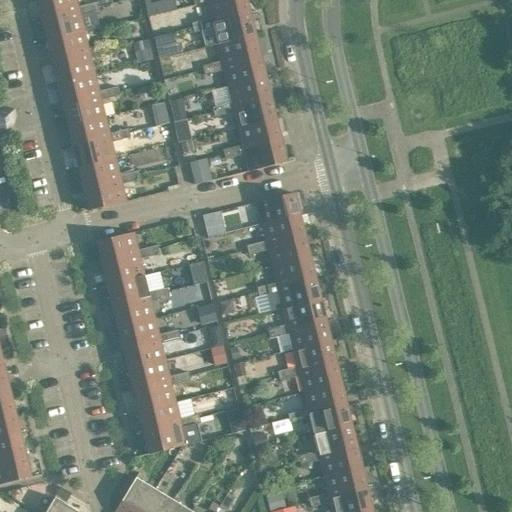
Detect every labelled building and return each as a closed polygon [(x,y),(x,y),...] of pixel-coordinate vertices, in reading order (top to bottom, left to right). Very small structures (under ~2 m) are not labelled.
[(78,7),(76,0),(36,0),(42,20),(79,11),(80,16),(90,13),(87,4),(78,7)] [(161,0),(151,3),(146,4),(149,16),(177,9),(175,0),(161,0)] [(212,23),(250,13),(246,0),(213,0),(207,2),(211,18),(212,23)] [(87,4),(90,13),(99,11),(97,2),(87,4)] [(79,11),(42,20),(47,41),(84,32),(80,16),(79,11)] [(218,44),(255,35),(250,13),(212,23),(211,18),(202,20),(204,29),(214,27),(218,44)] [(192,23),(194,32),(204,29),(202,20),(192,23)] [(84,32),(47,41),(52,62),(89,53),(90,58),(100,55),(98,46),(88,49),(84,32)] [(154,37),(153,37),(157,48),(176,42),(174,32),(166,34),(154,37)] [(223,65),(260,56),(255,35),(218,44),(222,60),(223,65)] [(151,50),(148,38),(133,42),(135,54),(151,50)] [(159,58),(182,52),(180,42),(157,48),(159,58)] [(110,53),(108,44),(98,46),(100,55),(110,53)] [(89,53),(52,62),(57,83),(94,74),(90,58),(89,53)] [(228,86),(265,77),(260,56),(223,65),(222,60),(212,63),(214,72),(224,70),(228,86)] [(202,65),(204,74),(214,72),(212,63),(202,65)] [(94,74),(57,83),(63,105),(100,95),(101,100),(110,98),(108,89),(99,91),(94,74)] [(233,107),(270,98),(265,77),(228,86),(232,102),(233,107)] [(120,95),(118,86),(108,89),(110,98),(120,95)] [(100,95),(63,105),(68,126),(105,116),(101,100),(100,95)] [(182,98),(170,101),(173,114),(185,111),(182,98)] [(238,128),(276,119),(270,98),(233,107),(232,102),(223,105),(225,114),(234,111),(238,128)] [(164,102),(151,105),(157,126),(168,123),(169,123),(164,102)] [(213,107),(215,116),(225,114),(223,105),(213,107)] [(8,126),(12,127),(16,116),(7,107),(0,108),(0,129),(1,130),(4,127),(8,126)] [(105,116),(68,126),(73,147),(110,137),(111,142),(121,140),(118,131),(109,133),(105,116)] [(244,149),(281,140),(276,119),(238,128),(242,144),(244,149)] [(131,137),(128,128),(118,131),(121,140),(131,137)] [(190,130),(176,133),(179,142),(192,139),(190,130)] [(170,134),(161,136),(163,146),(173,144),(170,134)] [(110,137),(73,147),(78,168),(115,158),(111,142),(110,137)] [(192,140),(181,143),(183,152),(194,150),(192,140)] [(245,153),(249,171),(286,162),(281,140),(244,149),(242,144),(233,147),(235,156),(245,153)] [(223,149),(225,158),(235,156),(233,147),(223,149)] [(115,158),(78,168),(83,189),(120,179),(121,184),(131,181),(129,173),(119,175),(115,158)] [(207,158),(190,162),(195,183),(213,179),(207,158)] [(141,179),(139,170),(129,173),(131,181),(141,179)] [(126,201),(121,184),(120,179),(83,189),(89,210),(126,201)] [(294,193),(257,202),(262,224),(299,215),(294,193)] [(212,213),(203,215),(205,225),(215,223),(212,213)] [(267,245),(304,236),(299,215),(262,224),(266,240),(267,245)] [(138,250),(133,232),(96,242),(102,263),(139,254),(140,259),(149,257),(147,247),(138,250)] [(272,266),(310,257),(304,236),(267,245),(266,240),(257,243),(259,252),(268,250),(272,266)] [(247,245),(249,254),(259,252),(257,243),(247,245)] [(159,254),(157,245),(147,247),(149,257),(159,254)] [(107,284),(144,275),(140,259),(139,254),(102,263),(107,284)] [(277,287),(315,278),(310,257),(272,266),(276,282),(277,287)] [(203,261),(189,264),(194,284),(208,281),(203,261)] [(112,305),(149,296),(150,301),(160,298),(157,289),(148,292),(144,275),(107,284),(112,305)] [(271,311),(283,308),(320,299),(315,278),(277,287),(276,282),(267,285),(269,294),(267,294),(271,311)] [(259,296),(267,294),(269,294),(267,285),(257,287),(259,296)] [(170,296),(167,287),(157,289),(160,298),(170,296)] [(154,317),(150,301),(149,296),(112,305),(117,327),(154,317)] [(218,301),(221,314),(235,311),(232,298),(218,301)] [(283,308),(287,324),(288,329),(325,320),(320,299),(283,308)] [(212,303),(201,306),(205,324),(217,321),(212,303)] [(122,348),(160,339),(161,343),(170,341),(168,332),(158,334),(154,317),(117,327),(122,348)] [(293,350),(330,341),(325,320),(288,329),(287,324),(277,327),(279,336),(289,333),(293,350)] [(267,329),(269,338),(279,336),(277,327),(267,329)] [(180,338),(178,329),(168,332),(170,341),(180,338)] [(165,360),(161,343),(160,339),(122,348),(127,369),(165,360)] [(298,371),(335,362),(330,341),(293,350),(297,366),(298,371)] [(238,345),(230,347),(233,359),(241,357),(238,345)] [(180,383),(178,374),(169,376),(165,360),(127,369),(133,390),(170,381),(171,385),(180,383)] [(242,361),(234,363),(237,378),(246,376),(242,361)] [(303,392),(341,383),(335,362),(298,371),(297,366),(288,369),(290,378),(299,375),(303,392)] [(278,371),(280,380),(290,378),(288,369),(278,371)] [(0,394),(10,392),(4,371),(0,371),(0,394)] [(190,380),(188,371),(178,374),(180,383),(190,380)] [(170,381),(133,390),(138,411),(175,402),(171,385),(170,381)] [(309,413),(346,404),(341,383),(303,392),(307,409),(309,413)] [(0,416),(15,413),(10,392),(0,394),(0,416)] [(143,432),(180,422),(181,427),(191,425),(189,416),(179,418),(175,402),(138,411),(143,432)] [(314,434),(351,425),(346,404),(309,413),(307,409),(298,411),(300,420),(310,418),(314,434)] [(288,413),(290,422),(300,420),(298,411),(288,413)] [(0,438),(20,434),(15,413),(0,416),(0,438)] [(193,424),(201,422),(198,413),(189,416),(191,425),(181,427),(180,422),(143,432),(148,454),(197,442),(193,424)] [(319,455),(356,446),(351,425),(314,434),(318,451),(319,455)] [(268,445),(265,433),(252,436),(255,449),(268,445)] [(0,460),(25,455),(20,434),(0,438),(0,460)] [(324,476),(361,467),(356,446),(319,455),(318,451),(308,453),(310,462),(320,460),(324,476)] [(298,455),(301,464),(310,462),(308,453),(298,455)] [(0,483),(30,477),(25,455),(0,460),(0,483)] [(329,497),(366,488),(361,467),(324,476),(328,493),(329,497)] [(135,477),(115,510),(118,511),(140,511),(154,489),(135,477)] [(332,511),(359,511),(372,509),(366,488),(329,497),(328,493),(319,495),(321,504),(330,502),(332,511)] [(165,511),(173,500),(154,489),(140,511),(165,511)] [(282,492),(266,496),(270,511),(286,507),(282,492)] [(228,493),(220,506),(227,510),(235,497),(228,493)] [(309,497),(311,506),(321,504),(319,495),(309,497)] [(78,511),(55,497),(45,511),(78,511)] [(191,511),(173,500),(165,511),(191,511)]
